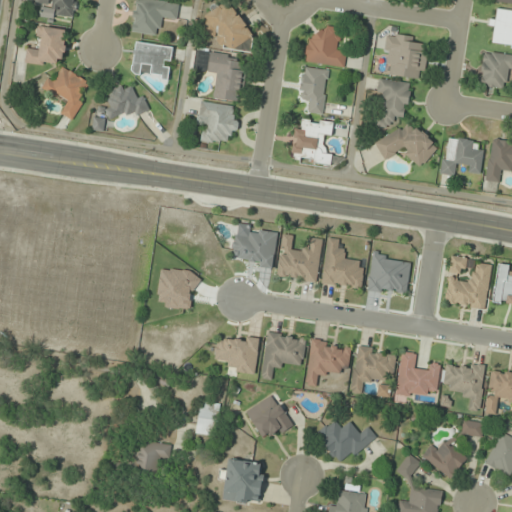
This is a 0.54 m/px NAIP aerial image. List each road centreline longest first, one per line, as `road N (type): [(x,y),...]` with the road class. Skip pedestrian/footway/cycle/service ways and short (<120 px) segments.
road 1 (secondary): [(0,151),(511,228)]
road 2 (residential): [(235,299),(511,340)]
road 3 (residential): [(284,18),(255,176)]
road 4 (residential): [(511,109),(448,103),(460,20)]
road 5 (residential): [(319,0),(460,20)]
